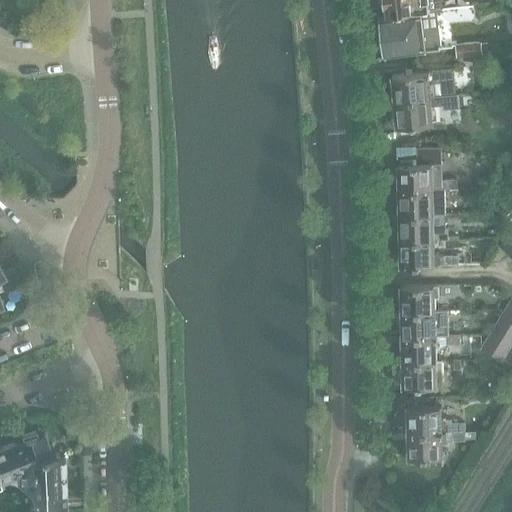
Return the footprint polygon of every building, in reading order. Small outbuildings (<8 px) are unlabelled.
[(380,0),(381,1),(384,4),(385,4),(386,6),(387,14),(429,10),(428,0),(380,0)] [(449,0),(435,0),(436,7),(436,8),(450,7),(450,5),(449,0)] [(387,14),(381,15),(385,55),(440,49),(435,9),(429,10),(387,14)] [(479,42),(456,45),(458,57),(480,54),(480,53),(488,52),(487,42),(479,43),(479,42)] [(427,71),(392,74),(394,99),(432,96),(442,94),(456,93),(454,68),(427,71)] [(432,96),(394,99),(395,103),(395,108),(397,126),(399,126),(400,130),(413,129),(413,126),(434,123),(433,106),(443,105),(443,109),(460,107),(458,93),(456,93),(442,94),(432,96)] [(442,179),(442,158),(441,146),(416,147),(416,148),(416,159),(400,159),(400,164),(398,164),(399,190),(433,189),(442,189),(442,179)] [(494,175),(478,176),(478,188),(486,188),(492,187),(495,187),(494,184),(494,175)] [(457,179),(442,179),(442,189),(458,188),(457,179)] [(433,189),(399,190),(399,215),(433,214),(433,189)] [(433,214),(399,215),(400,240),(434,239),(448,239),(448,229),(448,226),(433,227),(433,214)] [(511,232),(500,245),(508,254),(511,249),(511,232)] [(434,239),(400,240),(400,265),(434,265),(444,264),(444,255),(438,255),(438,252),(434,252),(434,239)] [(458,255),(444,255),(444,264),(458,264),(458,263),(458,255)] [(18,273),(0,279),(0,283),(4,295),(23,287),(18,273)] [(434,284),(401,285),(401,311),(435,310),(435,293),(458,293),(458,284),(434,284)] [(511,297),(500,317),(510,323),(511,320),(511,297)] [(435,310),(401,311),(402,336),(435,335),(449,335),(448,310),(435,310)] [(500,317),(494,327),(511,338),(511,324),(510,323),(500,317)] [(511,338),(494,327),(488,337),(508,349),(511,343),(511,338)] [(435,335),(402,336),(402,361),(442,360),(442,359),(436,360),(436,344),(460,343),(459,335),(449,335),(435,335)] [(488,337),(482,347),(502,359),(508,349),(488,337)] [(442,360),(402,361),(403,386),(412,386),(415,386),(420,386),(420,392),(433,392),(433,386),(436,386),(442,385),(442,360)] [(424,406),(407,406),(408,432),(441,431),(452,431),(452,422),(452,418),(441,418),(441,405),(424,406)] [(465,421),(452,422),(452,431),(465,431),(465,421)] [(0,484),(10,481),(20,488),(41,454),(49,454),(47,447),(43,433),(37,435),(36,431),(21,436),(22,440),(0,448),(0,484)] [(441,431),(408,432),(408,458),(410,458),(411,462),(423,462),(423,457),(442,457),(442,444),(453,443),(453,440),(452,431),(441,431)] [(465,431),(452,431),(453,440),(465,440),(465,438),(476,438),(476,431),(465,431)] [(41,454),(20,488),(21,488),(30,493),(33,501),(33,505),(63,504),(63,503),(63,492),(63,490),(65,488),(64,479),(63,477),(62,471),(64,469),(64,460),(62,458),(62,454),(54,454),(49,454),(41,454)]
